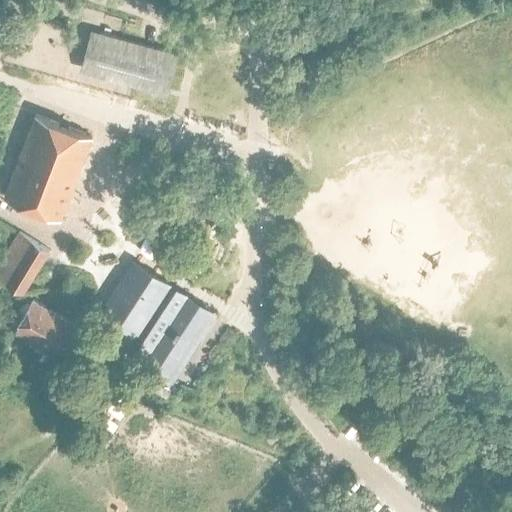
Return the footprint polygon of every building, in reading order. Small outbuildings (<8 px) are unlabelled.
[(166,95),(177,53),(100,32),(90,68),(134,80),(132,86),(166,95)] [(60,217),(91,135),(65,125),(34,114),(3,196),(60,217)] [(0,261),(0,278),(22,292),(49,249),(19,231),(0,261)] [(132,266),(98,320),(112,329),(106,339),(141,361),(170,379),(210,314),(183,297),(181,301),(175,297),(168,292),(170,289),(145,274),(132,266)] [(81,328),(34,299),(33,298),(15,328),(62,358),(81,328)]
